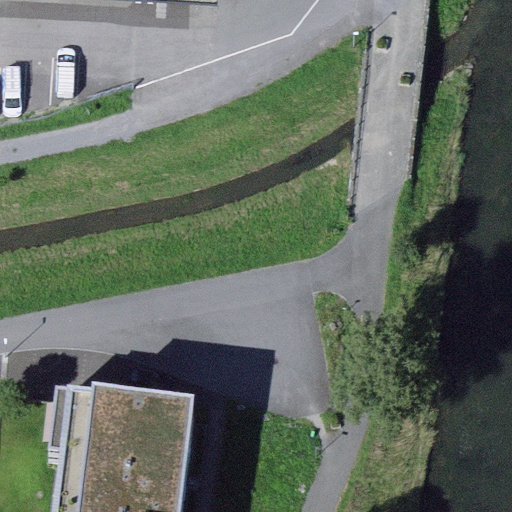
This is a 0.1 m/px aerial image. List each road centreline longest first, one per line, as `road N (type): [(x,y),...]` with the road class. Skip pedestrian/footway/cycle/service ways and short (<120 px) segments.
road 1 (track): [(368,0),(298,52),(161,118),(0,149)]
road 2 (residential): [(374,261),(0,342)]
road 3 (unclassified): [(380,203),(401,0)]
